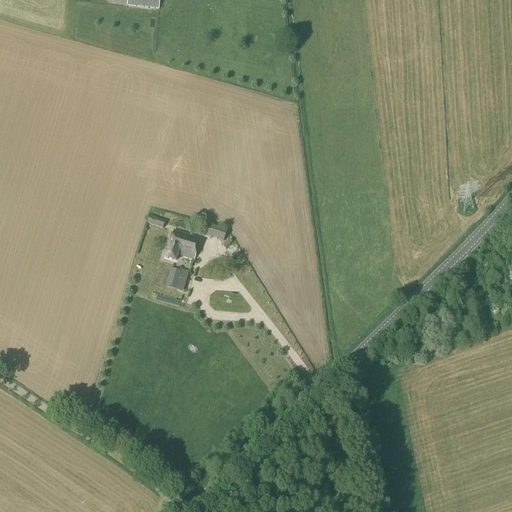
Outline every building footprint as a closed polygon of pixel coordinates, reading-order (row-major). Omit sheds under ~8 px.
[(159,10),(159,0),(127,0),(127,6),(159,10)] [(162,230),(165,222),(149,217),(147,224),(162,230)] [(195,260),(196,254),(201,239),(173,231),(165,259),(176,261),(177,255),(195,260)] [(180,272),(171,270),(166,287),(183,291),(189,273),(180,270),(180,272)] [(195,285),(194,296),(204,297),(205,286),(195,285)] [(352,356),(356,363),(369,356),(364,349),(352,356)]
